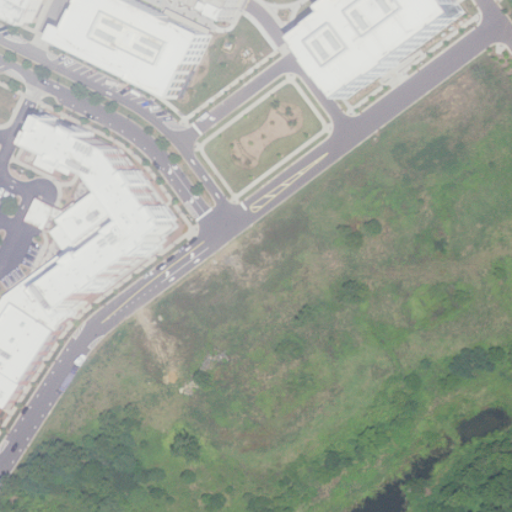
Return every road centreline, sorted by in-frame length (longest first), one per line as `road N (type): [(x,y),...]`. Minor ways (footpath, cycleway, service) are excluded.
road 1 (residential): [(0,473),(101,325),(503,26)]
road 2 (residential): [(228,228),(224,206),(167,126),(0,36)]
road 3 (residential): [(352,137),(296,57),(182,143)]
road 4 (residential): [(0,65),(136,134),(166,163)]
